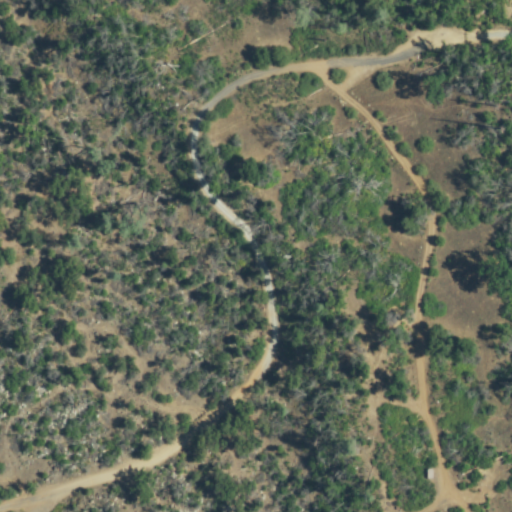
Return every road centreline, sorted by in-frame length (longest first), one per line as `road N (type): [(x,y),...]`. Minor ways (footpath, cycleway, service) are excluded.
road 1 (residential): [(0,508),(156,457),(228,412),(268,371),(275,318),(263,279),(193,145),(218,79),(511,31)]
road 2 (track): [(450,486),(432,462),(424,325),(432,200),(421,165),(324,65)]
